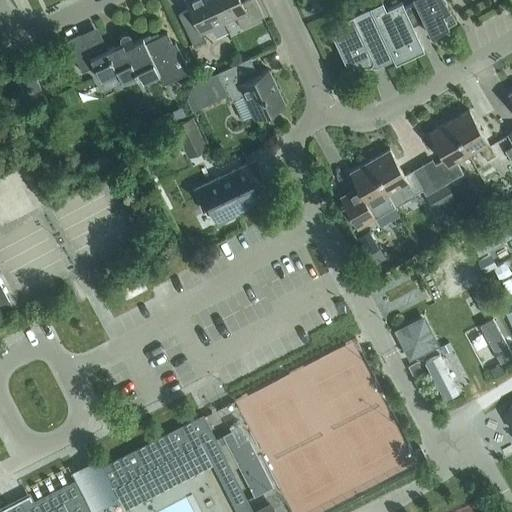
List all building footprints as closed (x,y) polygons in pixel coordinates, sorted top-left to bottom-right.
[(185,0),(189,8),(178,13),(194,46),(206,41),(202,32),(223,22),(212,0),(185,0)] [(255,0),(246,0),(241,2),(240,0),(212,0),(223,22),(235,16),(240,27),(263,16),(255,0)] [(455,20),(444,0),(413,0),(415,3),(404,8),(402,2),(386,10),(382,2),(336,23),(340,31),(332,35),(345,64),(367,66),(369,65),(371,64),(372,63),(372,62),(373,60),(372,59),(372,58),(381,54),(385,62),(393,58),(395,63),(424,50),(413,26),(424,21),(431,35),(455,20)] [(120,40),(121,43),(107,49),(97,27),(80,34),(67,40),(82,72),(94,66),(100,80),(117,72),(121,81),(138,74),(142,83),(159,75),(163,84),(189,72),(175,42),(172,43),(167,33),(152,40),(149,35),(133,42),(130,36),(129,35),(129,34),(128,33),(127,33),(125,33),(124,33),(122,33),(121,34),(120,35),(120,37),(119,38),(119,40),(120,40)] [(253,76),(251,71),(255,69),(249,57),(217,73),(231,102),(244,96),(255,118),(285,104),(268,69),(253,76)] [(10,67),(23,97),(40,89),(27,59),(10,67)] [(211,75),(214,66),(203,63),(201,71),(211,75)] [(487,160),(495,155),(469,110),(449,122),(468,154),(479,147),(487,160)] [(189,157),(206,149),(191,117),(173,125),(189,157)] [(444,159),(434,164),(445,184),(463,173),(456,161),(468,154),(449,122),(429,133),(444,159)] [(411,171),(405,175),(390,149),(370,160),(395,205),(422,190),(411,171)] [(257,204),(251,191),(252,182),(263,177),(255,160),(195,189),(207,213),(211,211),(217,222),(257,204)] [(358,227),(395,205),(370,160),(350,172),(358,186),(340,196),(358,227)] [(437,189),(444,203),(454,197),(446,184),(437,189)] [(444,203),(437,189),(425,196),(433,209),(444,203)] [(479,248),(511,233),(511,213),(472,233),(479,248)] [(370,230),(358,236),(366,253),(378,247),(370,230)] [(371,261),(384,255),(380,248),(368,254),(371,261)] [(439,269),(444,282),(479,270),(475,257),(439,269)] [(0,303),(8,299),(0,283),(0,303)] [(484,363),(511,351),(511,344),(498,311),(468,323),(484,363)] [(401,338),(407,349),(418,352),(435,343),(422,319),(405,328),(401,338)] [(239,511),(274,511),(271,505),(256,511),(251,511),(203,416),(33,502),(29,494),(0,510),(0,511),(90,511),(119,498),(112,486),(202,439),(239,511)] [(239,443),(232,430),(223,434),(254,495),(271,487),(246,439),(239,443)]
